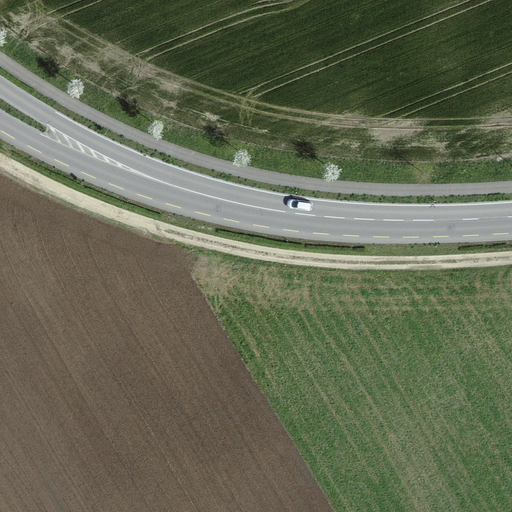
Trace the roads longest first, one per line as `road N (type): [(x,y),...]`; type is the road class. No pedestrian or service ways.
road 1 (primary): [(511,216),(346,219),(207,196),(119,166),(0,101)]
road 2 (track): [(511,257),(357,267),(200,241),(46,186),(0,159)]
